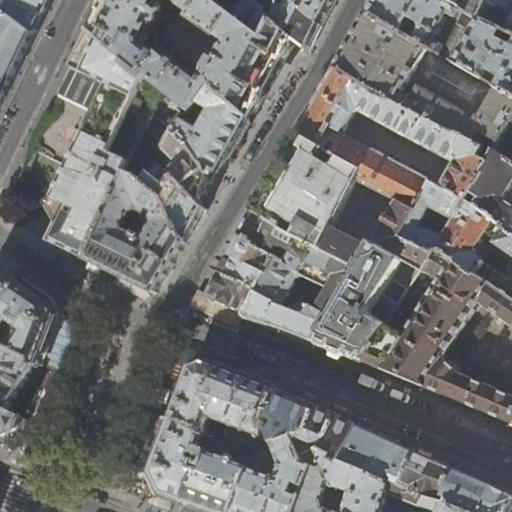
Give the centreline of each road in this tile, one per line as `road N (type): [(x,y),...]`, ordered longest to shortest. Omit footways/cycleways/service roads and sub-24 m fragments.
road 1 (residential): [(170,317),(511,459)]
road 2 (residential): [(170,317),(354,0)]
road 3 (residential): [(0,236),(82,295),(142,321),(170,317)]
